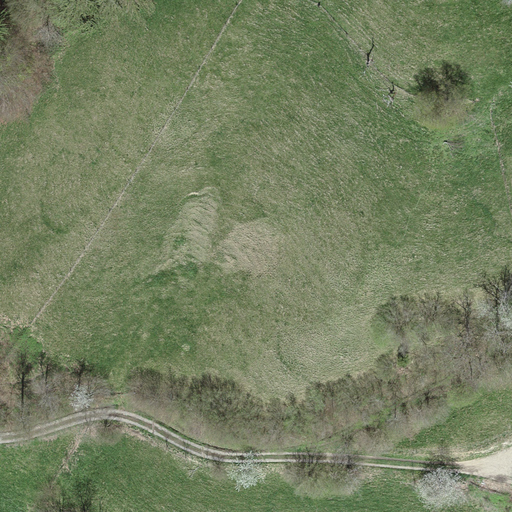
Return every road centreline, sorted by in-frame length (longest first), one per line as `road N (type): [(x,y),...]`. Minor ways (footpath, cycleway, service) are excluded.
road 1 (track): [(511,461),(445,474),(239,457),(111,415),(71,421),(23,445),(0,441)]
road 2 (track): [(292,457),(384,423),(511,338)]
